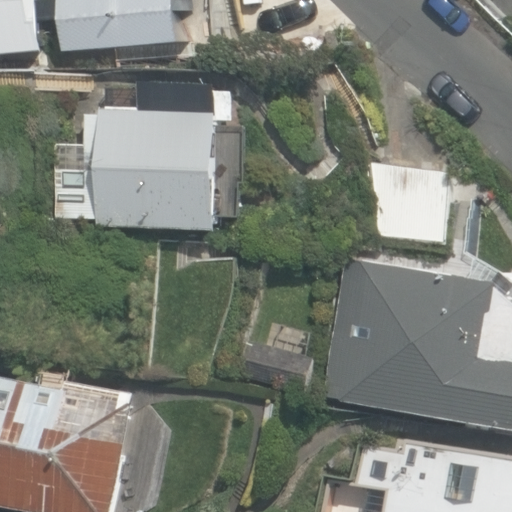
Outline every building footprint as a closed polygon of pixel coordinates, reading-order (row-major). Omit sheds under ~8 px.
[(96,0),(0,0),(0,68),(101,63),(96,0)] [(268,247),(280,131),(118,115),(114,154),(91,152),(87,190),(73,189),(70,221),(131,227),(131,234),(268,247)] [(367,251),(338,397),(511,431),(511,302),(433,287),(438,265),(367,251)] [(0,376),(0,505),(49,511),(150,511),(166,394),(90,383),(89,389),(0,376)] [(511,511),(511,459),(374,441),(368,491),(412,497),(410,511),(511,511)]
